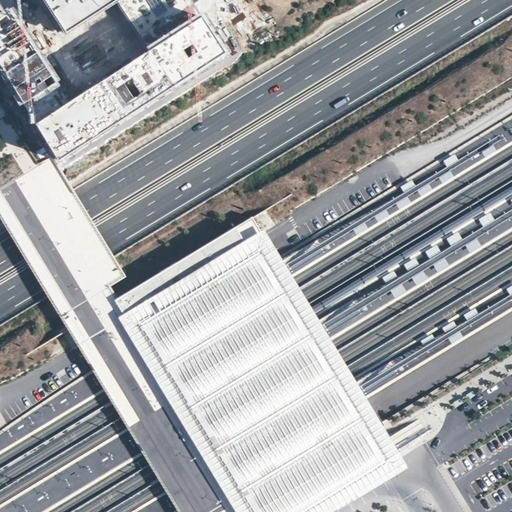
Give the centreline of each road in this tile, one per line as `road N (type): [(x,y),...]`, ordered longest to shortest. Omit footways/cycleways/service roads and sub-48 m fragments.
road 1 (motorway): [(0,300),(495,0)]
road 2 (motorway): [(426,0),(0,258)]
